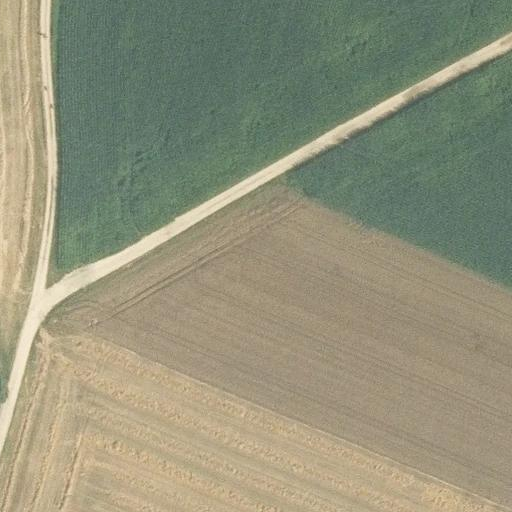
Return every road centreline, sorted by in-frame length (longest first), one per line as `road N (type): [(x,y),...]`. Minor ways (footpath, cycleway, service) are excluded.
road 1 (track): [(511,39),(33,309)]
road 2 (track): [(33,309),(51,165),(45,0)]
road 3 (track): [(0,431),(33,309)]
